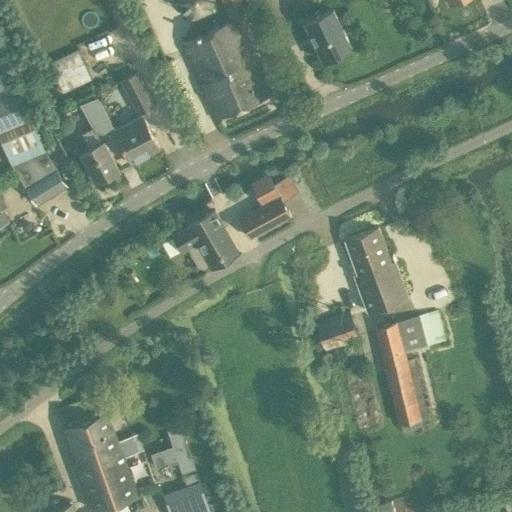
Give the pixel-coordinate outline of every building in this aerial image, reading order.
[(192,19),(216,9),(215,0),(173,0),(192,19)] [(323,59),(350,47),(332,8),(305,21),(323,59)] [(214,116),(269,93),(237,17),(182,40),(214,116)] [(0,130),(30,117),(20,93),(0,47),(0,130)] [(63,91),(92,78),(78,48),(50,62),(63,91)] [(154,104),(137,72),(122,80),(139,112),(154,104)] [(99,136),(114,128),(97,96),(82,102),(94,126),(82,132),(89,146),(81,150),(97,180),(120,168),(104,138),(101,139),(99,136)] [(141,113),(114,128),(132,161),(159,147),(141,113)] [(21,157),(43,147),(30,117),(0,130),(0,137),(11,162),(21,157)] [(21,157),(11,162),(13,165),(25,184),(36,203),(67,184),(44,147),(43,147),(21,157)] [(249,240),(288,217),(277,198),(238,221),(249,240)] [(238,248),(214,206),(188,221),(189,224),(173,233),(182,248),(188,244),(199,262),(203,263),(210,259),(212,263),(238,248)] [(378,224),(344,236),(355,265),(351,267),(367,308),(408,294),(392,251),(388,253),(378,224)] [(316,320),(326,349),(358,338),(349,309),(316,320)] [(403,348),(446,337),(438,309),(374,326),(398,421),(420,415),(403,348)] [(136,511),(135,507),(145,503),(141,490),(136,492),(123,454),(143,447),(137,431),(117,438),(106,408),(64,423),(94,507),(99,505),(101,511),(136,511)] [(166,424),(173,445),(151,452),(156,466),(178,458),(183,472),(196,467),(179,419),(166,424)] [(170,511),(210,511),(200,481),(164,493),(170,511)] [(396,511),(392,499),(377,504),(379,511),(396,511)] [(76,511),(72,501),(44,511),(76,511)]
